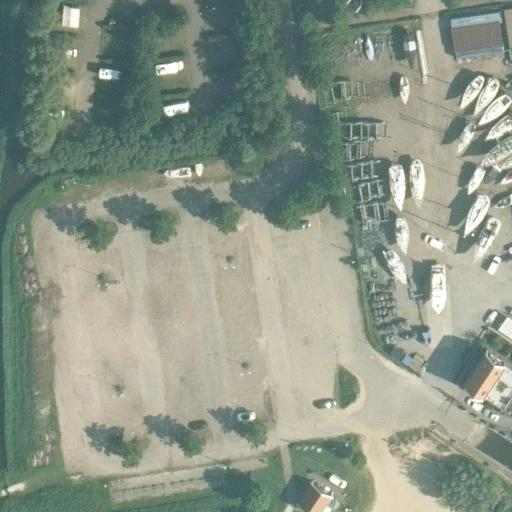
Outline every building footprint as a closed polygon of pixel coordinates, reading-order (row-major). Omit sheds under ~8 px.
[(242,59),(234,5),(221,7),(229,61),(242,59)] [(229,61),(221,7),(209,9),(217,63),(229,61)] [(77,56),(82,11),(57,8),(51,52),(77,56)] [(179,9),(167,10),(171,43),(184,41),(179,9)] [(136,38),(137,25),(104,22),(103,35),(136,38)] [(135,51),(136,38),(103,35),(102,48),(135,51)] [(134,63),(135,51),(102,48),(101,61),(134,63)] [(250,114),(242,59),(229,61),(237,116),(250,114)] [(133,76),(134,63),(101,61),(100,73),(133,76)] [(237,116),(229,61),(217,63),(224,117),(237,116)] [(132,89),(133,76),(100,73),(99,86),(132,89)] [(67,127),(73,83),(47,80),(41,124),(67,127)] [(131,102),(132,89),(99,86),(98,99),(131,102)] [(192,124),(188,91),(175,93),(179,126),(192,124)] [(179,126),(175,93),(162,95),(166,127),(179,126)] [(166,127),(162,95),(149,96),(154,129),(166,127)] [(130,114),(131,102),(98,99),(97,112),(130,114)] [(128,127),(130,114),(97,112),(96,124),(128,127)] [(488,344),(466,376),(487,391),(505,403),(511,392),(511,360),(509,358),(488,344)] [(313,476),(299,498),(319,511),(333,490),(313,476)]
